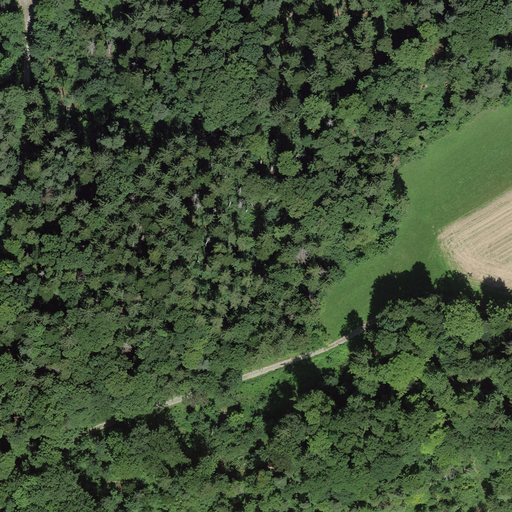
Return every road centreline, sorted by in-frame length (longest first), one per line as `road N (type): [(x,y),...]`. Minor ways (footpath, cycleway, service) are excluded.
road 1 (track): [(302,0),(101,234),(40,273),(0,282)]
road 2 (track): [(0,477),(97,428),(379,326)]
road 3 (track): [(36,0),(28,9),(23,191),(0,245)]
road 4 (track): [(511,317),(423,302),(379,326)]
